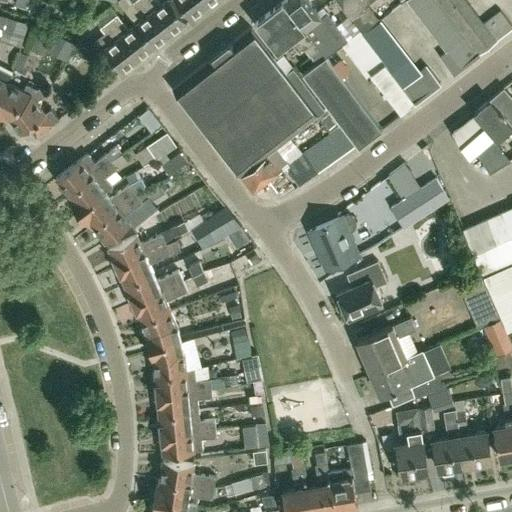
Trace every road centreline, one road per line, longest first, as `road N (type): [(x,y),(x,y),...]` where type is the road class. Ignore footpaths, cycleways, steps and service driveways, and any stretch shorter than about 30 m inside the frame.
road 1 (residential): [(87,511),(119,499),(119,379),(90,290),(12,178)]
road 2 (residential): [(261,226),(339,183),(511,55)]
road 3 (residential): [(364,422),(307,295),(261,226)]
road 4 (residential): [(261,226),(144,73)]
road 5 (residential): [(12,178),(144,73)]
road 6 (residential): [(144,73),(242,0)]
